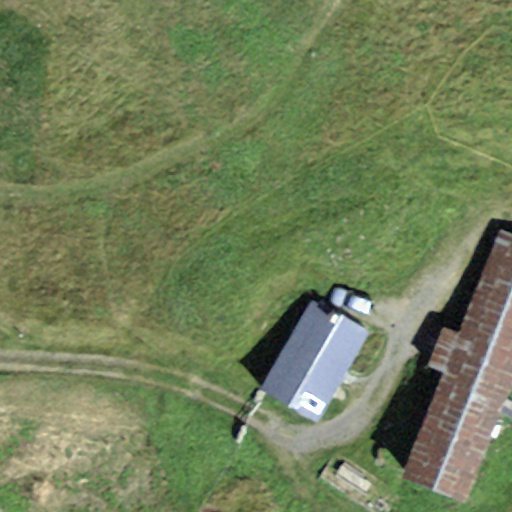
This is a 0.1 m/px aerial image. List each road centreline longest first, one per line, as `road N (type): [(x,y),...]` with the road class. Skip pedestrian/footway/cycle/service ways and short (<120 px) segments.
road 1 (track): [(0,364),(122,371),(209,398),(247,416),(325,511)]
road 2 (track): [(511,216),(480,226),(370,402),(326,430),(299,436)]
